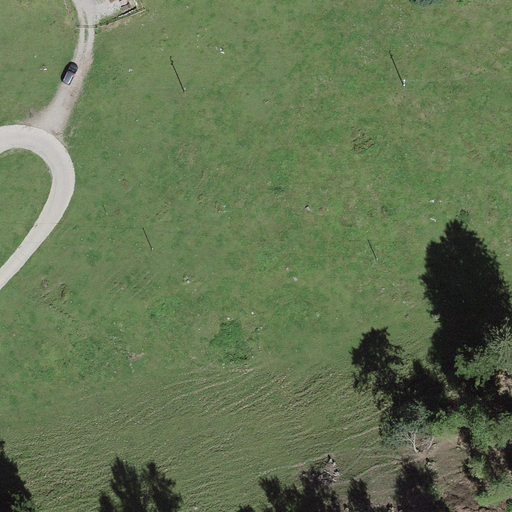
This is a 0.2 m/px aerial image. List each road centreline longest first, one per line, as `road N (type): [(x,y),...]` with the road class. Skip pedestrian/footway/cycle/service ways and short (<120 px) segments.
road 1 (unclassified): [(0,138),(34,138),(57,161),(63,185),(52,215),(0,281)]
road 2 (track): [(34,138),(67,64),(58,0)]
